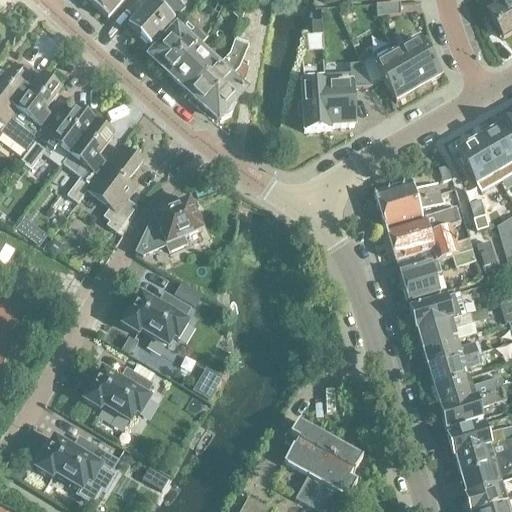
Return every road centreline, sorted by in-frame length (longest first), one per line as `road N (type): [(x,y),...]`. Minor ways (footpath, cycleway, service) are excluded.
road 1 (residential): [(0,450),(143,228),(212,150)]
road 2 (tertiary): [(428,511),(339,245),(303,203)]
road 3 (tertiary): [(212,150),(39,0)]
road 4 (residential): [(303,203),(480,97)]
